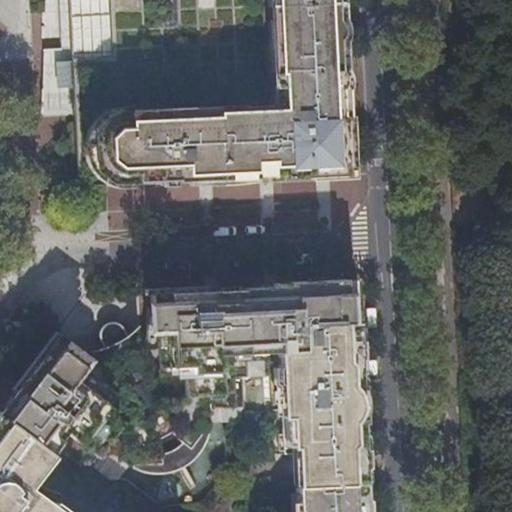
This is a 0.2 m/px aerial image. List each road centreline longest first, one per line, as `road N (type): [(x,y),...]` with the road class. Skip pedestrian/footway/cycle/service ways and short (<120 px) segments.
road 1 (residential): [(0,315),(35,270),(61,256),(394,240)]
road 2 (secondary): [(406,511),(394,240)]
road 3 (secondary): [(394,240),(382,0)]
